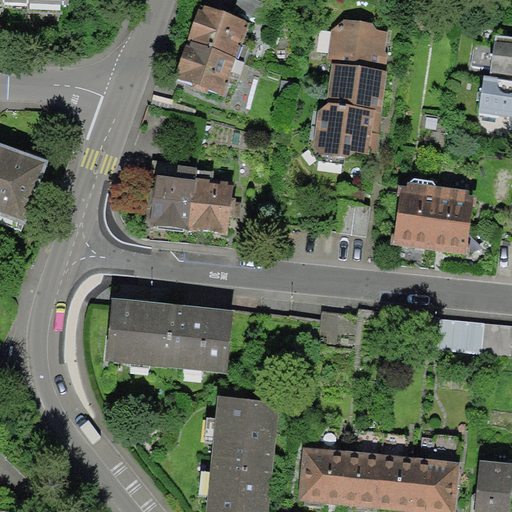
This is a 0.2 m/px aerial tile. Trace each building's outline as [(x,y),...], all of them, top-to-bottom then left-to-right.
[(0,0),(0,12),(63,16),(63,0),(0,0)] [(273,0),(240,0),(238,8),(267,17),(273,0)] [(248,24),(201,9),(199,14),(193,12),(184,40),(190,41),(187,51),(182,49),(173,77),(178,78),(175,85),(223,101),(248,24)] [(371,28),(334,25),(328,58),(332,61),(325,106),(316,112),(310,147),(318,156),(339,160),(352,153),(373,154),(387,63),(383,38),(374,35),(371,28)] [(511,43),(492,41),(492,46),(475,44),(472,68),(487,69),(481,82),(479,116),(505,118),(508,132),(511,131),(511,43)] [(188,106),(154,98),(151,109),(185,117),(188,106)] [(0,230),(15,237),(44,167),(0,150),(0,230)] [(173,181),(151,178),(144,231),(225,242),(228,217),(236,218),(238,204),(229,203),(231,187),(209,185),(211,175),(194,173),(195,169),(175,167),(173,181)] [(405,192),(395,190),(385,248),(468,262),(479,197),(436,189),(430,183),(412,181),(405,192)] [(365,190),(340,187),(335,237),(366,240),(370,206),(363,206),(365,190)] [(229,316),(107,303),(100,364),(223,377),(229,316)] [(508,369),(511,330),(437,324),(438,317),(359,310),(359,317),(322,313),(319,352),(508,369)] [(260,511),(272,406),(213,400),(211,420),(198,419),(196,442),(210,444),(206,473),(196,472),(193,495),(208,497),(206,511),(260,511)] [(453,511),(458,464),(300,449),(295,504),(385,511),(453,511)] [(509,511),(511,488),(511,467),(477,463),(471,511),(509,511)]
